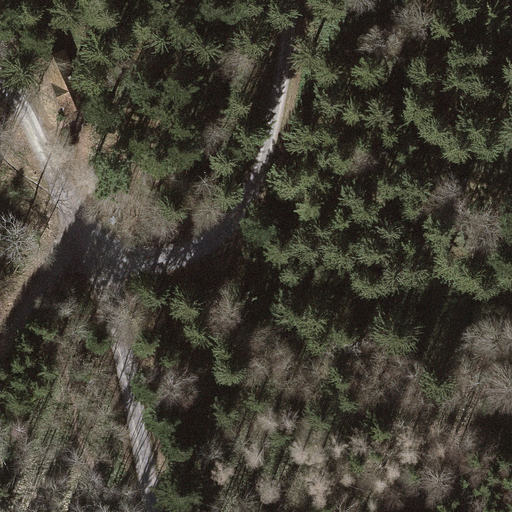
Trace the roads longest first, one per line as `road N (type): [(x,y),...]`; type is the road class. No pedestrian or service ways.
road 1 (track): [(290,0),(275,113),(239,210),(186,252),(96,260)]
road 2 (track): [(152,511),(96,260)]
road 3 (track): [(70,209),(0,59)]
